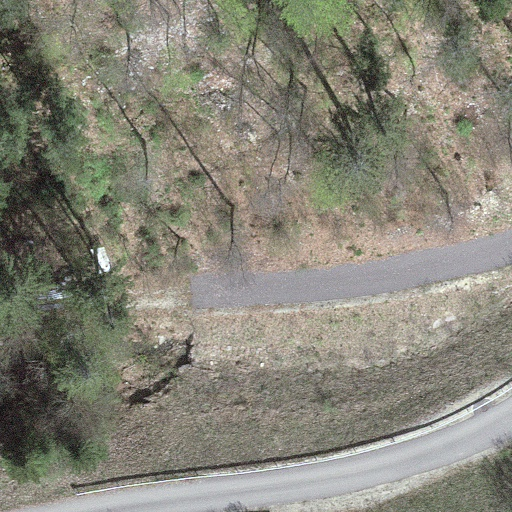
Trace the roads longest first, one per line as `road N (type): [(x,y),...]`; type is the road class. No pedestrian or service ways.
road 1 (unclassified): [(511,414),(389,464),(110,511)]
road 2 (track): [(191,287),(356,278),(511,244)]
road 3 (track): [(191,287),(0,303)]
